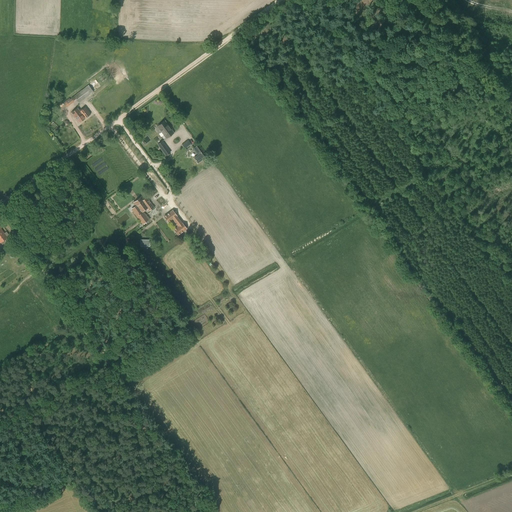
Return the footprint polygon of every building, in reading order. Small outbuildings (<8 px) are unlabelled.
[(93,92),(91,89),(88,85),(75,95),(71,98),(70,99),(64,104),(67,107),(76,100),(79,103),(92,93),(93,92)] [(80,111),(79,111),(78,112),(80,114),(80,113),(83,117),(84,116),(85,118),(90,114),(85,107),(80,111)] [(78,112),(79,111),(77,108),(71,112),(73,116),(78,123),(85,118),(84,116),(83,117),(80,113),(80,114),(78,112)] [(158,133),(160,133),(161,132),(166,138),(173,133),(165,121),(157,126),(157,127),(156,128),(155,129),(158,133)] [(157,144),(165,156),(170,152),(162,141),(157,144)] [(195,147),(191,150),(196,156),(192,159),(196,164),(204,159),(195,147)] [(144,200),(141,197),(133,203),(136,206),(137,205),(138,207),(133,211),(143,224),(149,219),(143,211),(147,208),(149,211),(154,207),(147,198),(144,200)] [(172,209),(163,216),(168,223),(172,219),(177,226),(173,229),(178,236),(187,229),(172,209)] [(2,230),(0,231),(0,242),(5,239),(8,243),(13,240),(6,232),(4,233),(2,230)]
